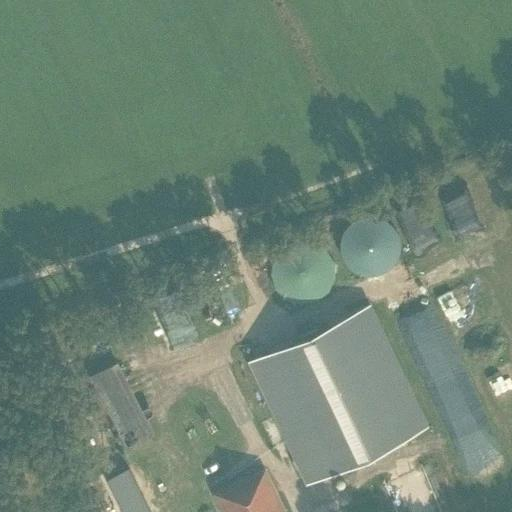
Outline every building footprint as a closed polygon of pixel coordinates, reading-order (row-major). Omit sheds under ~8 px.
[(340,235),(339,240),(339,245),(340,249),(342,254),(344,258),(347,262),(350,265),(354,268),(359,270),(363,271),(368,272),(372,271),(377,271),(381,269),(386,267),(389,264),(393,260),(395,257),(397,252),(399,248),(399,243),(399,239),(398,234),(397,230),(394,225),(392,222),(388,219),(384,216),(380,214),(375,212),(371,212),(366,212),(362,213),(357,214),(353,217),(349,220),(346,223),(343,227),(341,231),(340,235)] [(271,265),(270,270),(271,275),(272,280),(274,284),(277,288),(280,292),(283,295),(288,298),(292,300),(297,301),(302,302),(307,301),(312,300),(316,299),(321,296),(325,293),(328,289),(331,285),(333,281),(334,276),(335,271),(335,266),(334,262),(332,257),(330,252),(327,248),(324,245),(320,242),(315,240),(311,238),(306,237),(301,237),(296,238),(291,239),(287,241),(283,244),(279,248),(276,251),(273,256),(272,260),(271,265)] [(368,306),(252,360),(309,481),(424,427),(368,306)] [(14,352),(0,356),(0,377),(20,371),(14,352)] [(73,463),(80,459),(74,448),(67,452),(73,463)] [(171,511),(193,511),(196,510),(170,458),(149,469),(171,511)] [(283,511),(284,511),(263,468),(212,492),(221,511),(283,511)] [(153,511),(144,493),(131,499),(133,503),(122,509),(123,511),(153,511)] [(80,511),(74,497),(61,502),(64,511),(80,511)]
